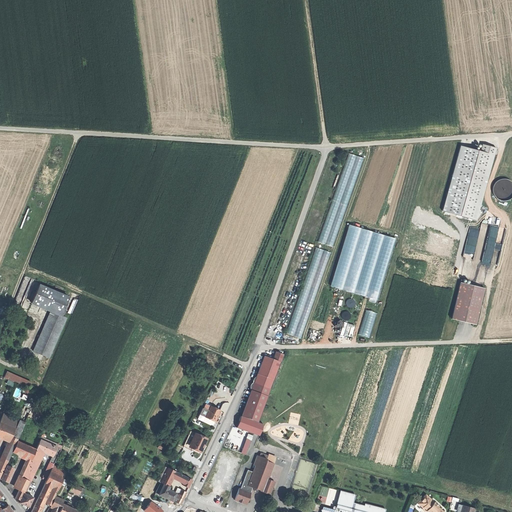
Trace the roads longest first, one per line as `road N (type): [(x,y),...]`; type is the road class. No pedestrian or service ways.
road 1 (track): [(305,0),(328,148),(0,128)]
road 2 (residential): [(189,498),(250,364),(328,148)]
road 3 (track): [(256,347),(511,340)]
road 4 (track): [(250,364),(24,269)]
road 5 (track): [(79,133),(0,330)]
road 6 (unclassified): [(511,134),(328,148)]
